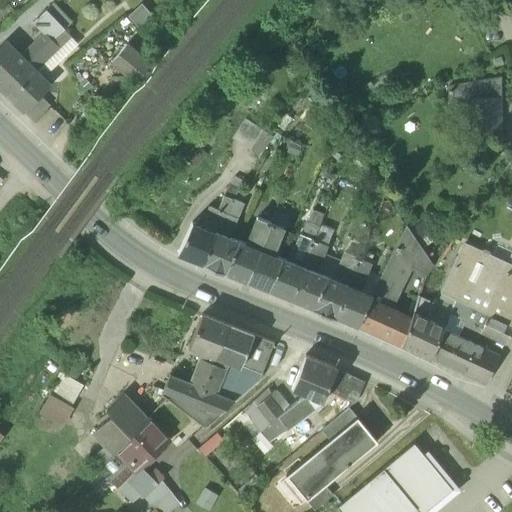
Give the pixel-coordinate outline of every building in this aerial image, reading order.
[(64,29),(65,30),(73,23),(54,2),(46,9),(64,29)] [(138,27),(150,12),(142,3),(128,16),(138,27)] [(22,55),(30,62),(52,41),(64,29),(46,9),(33,21),(44,33),(22,55)] [(64,29),(52,41),(57,45),(60,42),(64,45),(71,38),(65,30),(64,29)] [(38,71),(40,73),(45,68),(50,73),(78,44),(71,38),(64,45),(38,71)] [(139,54),(148,63),(155,55),(151,52),(146,48),(147,46),(148,43),(144,39),(141,43),(145,46),(139,54)] [(0,47),(0,88),(2,90),(30,62),(22,55),(7,40),(0,47)] [(38,71),(64,45),(60,42),(57,45),(52,41),(30,62),(38,71)] [(112,62),(134,80),(148,63),(139,54),(126,44),(112,62)] [(40,73),(38,71),(30,62),(2,90),(24,113),(25,112),(45,92),(52,84),(40,73)] [(452,106),(470,106),(470,98),(501,97),(500,78),(448,87),(449,106),(452,106)] [(24,113),(33,122),(54,101),(45,92),(25,112),(24,113)] [(502,130),(501,97),(470,98),(470,106),(471,114),(471,130),(502,130)] [(470,106),(452,106),(453,115),(471,114),(470,106)] [(232,138),(250,149),(264,129),(245,118),(232,138)] [(264,129),(250,149),(261,156),(274,136),(264,129)] [(239,189),(248,192),(252,184),(235,176),(230,184),(239,189)] [(179,254),(203,263),(223,212),(228,214),(235,198),(225,194),(219,209),(212,207),(204,227),(193,223),(179,254)] [(225,272),(239,239),(232,236),(245,202),(235,198),(228,214),(223,212),(203,263),(204,263),(203,264),(225,272)] [(308,221),(321,226),(322,224),(326,213),(314,208),(308,221)] [(271,221),(282,226),(287,214),(276,209),(271,221)] [(247,281),(271,221),(260,217),(249,243),(239,239),(225,272),(247,281)] [(247,281),(269,289),(283,257),(271,252),(282,226),(271,221),(247,281)] [(308,221),(302,235),(315,240),(321,226),(308,221)] [(334,229),(322,224),(321,226),(315,240),(327,245),(334,229)] [(358,325),(391,340),(402,316),(387,309),(407,267),(426,275),(433,264),(407,225),(382,276),(373,294),(358,325)] [(269,289),(291,298),(315,240),(302,235),(292,261),(283,257),(269,289)] [(291,298),(313,307),(326,275),(319,272),(330,246),(327,245),(315,240),(291,298)] [(455,298),(511,325),(511,267),(464,245),(450,266),(441,293),(442,293),(440,299),(452,305),(455,298)] [(334,315),(335,316),(359,258),(345,252),(334,278),(326,275),(313,307),(314,307),(313,308),(334,316),(334,315)] [(371,263),(359,258),(335,316),(358,325),(373,294),(360,289),(368,270),(371,263)] [(382,276),(368,270),(360,289),(373,294),(382,276)] [(413,311),(428,317),(433,303),(418,296),(413,311)] [(444,325),(450,311),(452,305),(440,299),(435,297),(433,303),(428,317),(444,325)] [(511,325),(455,298),(452,305),(450,311),(461,317),(459,321),(465,324),(506,344),(511,332),(511,325)] [(444,325),(428,317),(413,311),(410,320),(401,345),(429,358),(443,328),(444,325)] [(459,336),(465,324),(459,321),(461,317),(450,311),(444,325),(443,328),(459,336)] [(189,383),(203,388),(228,324),(203,314),(189,348),(202,353),(190,382),(189,383)] [(391,340),(401,345),(410,320),(402,316),(391,340)] [(253,334),(228,324),(203,388),(216,394),(216,393),(228,363),(240,368),(241,365),(244,358),(253,334)] [(459,336),(443,328),(429,358),(470,377),(484,348),(459,336)] [(241,365),(262,373),(274,343),(253,334),(244,358),(241,365)] [(486,384),(500,355),(484,348),(470,377),(486,384)] [(292,389),(308,396),(323,401),(327,390),(336,368),(336,367),(306,355),(292,389)] [(216,393),(234,401),(259,380),(262,373),(241,365),(240,368),(228,363),(216,393)] [(337,394),(355,403),(358,401),(365,382),(336,368),(327,390),(337,394)] [(170,375),(164,391),(162,394),(168,398),(192,416),(203,388),(189,383),(190,382),(170,375)] [(52,397),(71,408),(83,387),(63,376),(52,397)] [(192,416),(204,426),(234,401),(216,393),(216,394),(203,388),(192,416)] [(247,413),(269,442),(287,428),(278,416),(291,408),(290,407),(277,390),(247,413)] [(327,390),(323,401),(330,405),(337,394),(327,390)] [(104,446),(113,455),(117,451),(147,419),(148,419),(123,394),(107,411),(110,415),(97,428),(94,436),(104,446)] [(287,428),(323,401),(308,396),(301,400),(290,407),(291,408),(278,416),(287,428)] [(71,408),(52,397),(45,410),(65,420),(71,408)] [(322,430),(330,440),(357,417),(350,407),(322,430)] [(286,475),(307,500),(325,485),(378,442),(357,417),(330,440),(286,475)] [(126,479),(127,480),(140,467),(168,442),(147,419),(117,451),(129,462),(119,472),(126,479)] [(225,441),(217,432),(199,448),(206,457),(225,441)] [(417,509),(419,511),(425,511),(452,490),(423,454),(414,443),(383,469),(417,509)] [(90,460),(100,469),(113,455),(104,446),(90,460)] [(452,490),(425,511),(434,511),(461,490),(428,450),(423,454),(452,490)] [(117,451),(113,455),(100,469),(114,484),(118,488),(126,479),(119,472),(129,462),(117,451)] [(141,494),(145,497),(163,480),(165,477),(157,470),(149,476),(140,467),(127,480),(141,494)] [(101,495),(114,484),(100,469),(88,480),(101,495)] [(341,511),(412,511),(417,509),(383,469),(337,507),(341,511)] [(126,479),(118,488),(133,503),(141,494),(127,480),(126,479)] [(170,511),(180,503),(163,480),(145,497),(155,509),(158,511),(170,511)] [(307,500),(315,510),(333,495),(325,485),(307,500)] [(219,495),(205,487),(196,504),(210,511),(219,495)]
